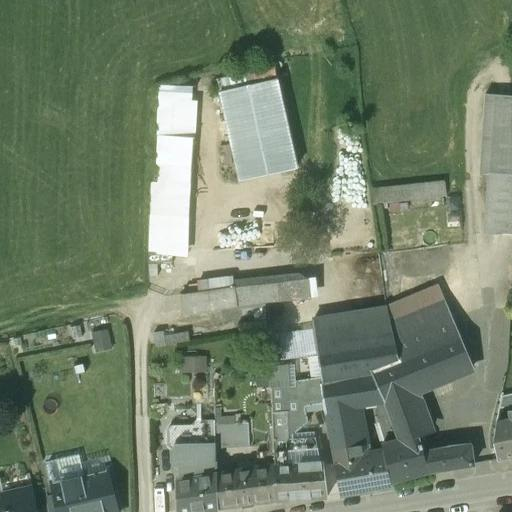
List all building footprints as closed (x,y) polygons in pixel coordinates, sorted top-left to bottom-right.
[(276,80),(220,92),(240,182),(296,170),(276,80)] [(192,87),(158,87),(158,97),(193,99),(192,87)] [(485,233),(511,233),(511,93),(486,92),(484,173),(490,173),(485,233)] [(154,98),(148,261),(172,262),(173,250),(188,250),(193,99),(158,97),(154,98)] [(373,205),(445,197),(442,179),(371,187),(373,205)] [(266,283),(267,302),(310,298),(306,278),(266,283)] [(234,287),(237,306),(267,302),(266,283),(234,287)] [(180,296),(183,315),(237,306),(234,287),(180,296)] [(399,357),(460,332),(447,300),(390,323),(399,357)] [(370,369),(399,357),(390,323),(387,308),(313,320),(321,377),(322,384),(323,383),(344,380),(358,378),(373,376),(370,369)] [(497,308),(490,334),(489,360),(493,358),(496,357),(507,352),(510,309),(497,308)] [(111,346),(106,327),(92,331),(97,351),(111,346)] [(413,390),(474,365),(460,332),(399,357),(410,390),(410,391),(412,396),(415,395),(413,390)] [(204,356),(182,358),(182,370),(205,368),(204,356)] [(258,368),(269,366),(269,357),(256,358),(258,368)] [(384,402),(410,391),(410,390),(399,357),(370,369),(373,376),(384,402)] [(504,358),(496,357),(493,358),(490,375),(501,377),(504,358)] [(323,404),(325,403),(323,383),(322,384),(321,377),(295,383),(295,385),(290,385),(289,365),(269,366),(275,465),(316,462),(315,438),(289,439),(289,427),(310,423),(306,413),(311,405),(319,410),(323,404)] [(373,404),(384,402),(373,376),(358,378),(362,406),(373,404)] [(348,408),(362,406),(358,378),(344,380),(348,408)] [(326,411),(348,408),(344,380),(323,383),(325,403),(326,411)] [(398,441),(421,439),(427,435),(412,396),(410,391),(384,402),(387,411),(398,441)] [(496,422),(493,441),(498,461),(511,457),(511,393),(501,396),(499,407),(507,405),(510,418),(496,422)] [(387,411),(384,402),(373,404),(376,413),(387,411)] [(348,408),(326,411),(325,412),(333,450),(354,446),(348,408)] [(398,441),(387,411),(376,413),(385,443),(398,441)] [(200,511),(217,509),(216,473),(215,448),(215,425),(215,420),(196,421),(191,425),(171,426),(167,430),(167,446),(171,450),(172,462),(176,466),(179,466),(178,479),(176,479),(176,511),(200,511)] [(215,425),(215,448),(249,447),(249,424),(215,425)] [(391,483),(429,473),(424,452),(421,439),(398,441),(385,443),(381,444),(383,455),(391,483)] [(360,445),(354,446),(333,450),(336,464),(340,495),(375,487),(369,458),(362,459),(360,445)] [(448,448),(450,469),(473,465),(472,445),(448,448)] [(424,452),(429,473),(450,469),(448,448),(424,452)] [(383,455),(369,458),(375,487),(391,483),(383,455)] [(275,465),(276,500),(327,497),(324,462),(316,462),(275,465)] [(275,501),(276,500),(275,465),(216,473),(217,509),(217,510),(275,501)] [(60,511),(116,511),(107,472),(54,484),(60,511)] [(0,511),(35,511),(30,489),(0,495),(0,511)]
